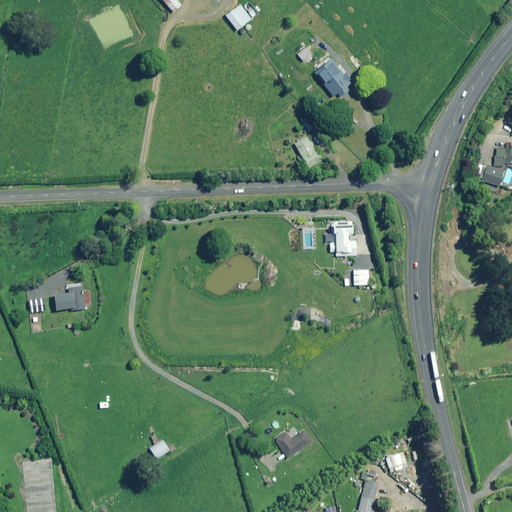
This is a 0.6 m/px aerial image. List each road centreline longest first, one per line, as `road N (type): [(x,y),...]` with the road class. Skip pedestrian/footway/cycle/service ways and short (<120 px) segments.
road 1 (unclassified): [(427,186),(0,196)]
road 2 (secondary): [(464,511),(419,312),(427,186)]
road 3 (secondary): [(427,186),(463,104),(511,35)]
